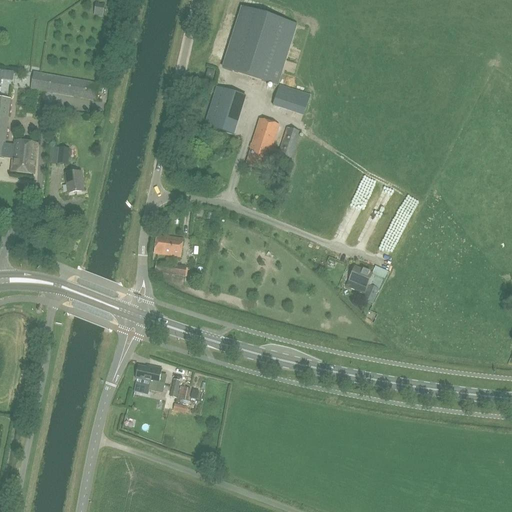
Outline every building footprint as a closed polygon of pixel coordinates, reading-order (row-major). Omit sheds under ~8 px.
[(104,7),(96,6),(95,16),(103,17),(104,7)] [(222,69),(277,86),(296,25),(242,8),(222,69)] [(215,72),(208,70),(206,79),(213,80),(215,72)] [(31,89),(97,101),(100,84),(34,73),(31,89)] [(310,96),(280,86),(273,105),(281,108),(304,115),(310,96)] [(216,87),(204,125),(232,134),(244,96),(216,87)] [(4,158),(5,147),(10,99),(0,98),(0,158),(3,159),(4,158)] [(271,149),(278,126),(260,120),(252,145),(246,167),(264,172),(270,154),(278,157),(278,158),(291,162),(300,134),(287,129),(280,152),(271,149)] [(14,148),(5,147),(4,158),(13,159),(11,172),(34,175),(38,144),(15,141),(14,148)] [(51,147),(49,164),(68,166),(70,150),(51,147)] [(387,163),(401,170),(404,164),(390,157),(387,163)] [(66,175),(68,194),(84,192),(81,173),(66,175)] [(183,240),(157,236),(154,254),(181,258),(183,240)] [(186,267),(156,263),(155,273),(185,277),(186,267)] [(367,285),(369,286),(379,290),(382,281),(383,282),(388,272),(375,267),(374,268),(372,274),(355,267),(346,288),(364,295),(366,289),(367,285)] [(373,304),(379,290),(369,286),(363,300),(373,304)] [(136,379),(150,383),(149,390),(163,394),(167,376),(161,375),(163,369),(149,366),(149,369),(139,366),(136,379)] [(176,399),(177,398),(178,389),(180,382),(173,380),(169,397),(176,399)] [(180,389),(178,389),(177,398),(177,399),(187,401),(189,397),(191,389),(180,386),(180,389)] [(191,399),(197,400),(199,392),(193,390),(191,399)] [(187,407),(174,404),(173,411),(185,414),(187,407)]
